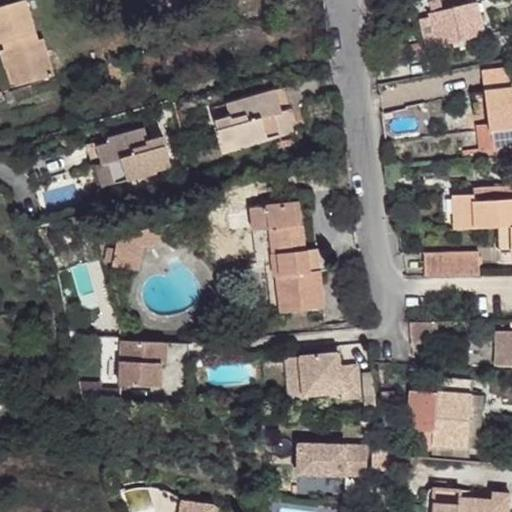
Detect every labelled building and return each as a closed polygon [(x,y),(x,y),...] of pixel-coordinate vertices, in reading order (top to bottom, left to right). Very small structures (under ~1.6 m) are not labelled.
[(36,33),(26,0),(24,0),(0,6),(0,42),(3,42),(9,40),(11,48),(5,49),(10,67),(16,65),(22,85),(54,76),(43,39),(38,40),(33,42),(31,34),(36,33)] [(160,17),(161,16),(182,11),(184,11),(180,0),(155,0),(156,0),(160,17)] [(438,44),(438,46),(482,35),(479,22),(484,21),(483,15),(478,17),(475,4),(442,12),(441,7),(431,9),(432,14),(431,15),(431,16),(420,19),(427,47),(438,44)] [(182,11),(161,16),(164,26),(184,21),(182,11)] [(9,40),(3,42),(5,49),(11,48),(9,40)] [(421,42),(410,45),(413,57),(425,55),(421,42)] [(0,50),(0,56),(4,69),(10,67),(5,49),(0,50)] [(16,65),(10,67),(15,87),(22,85),(16,65)] [(491,131),(493,149),(511,146),(511,77),(511,67),(482,70),(489,123),(490,131),(491,131)] [(276,90),(282,113),(287,112),(292,111),(285,87),(276,90)] [(236,139),(239,148),(281,136),(275,115),(282,113),(276,90),(226,104),(230,117),(215,121),(222,144),(236,139)] [(275,115),(281,136),(293,132),(287,112),(282,113),(275,115)] [(476,125),(479,156),(511,152),(511,146),(493,149),(491,131),(490,131),(489,123),(476,125)] [(111,169),(115,184),(157,172),(155,163),(170,159),(163,136),(149,140),(145,128),(108,138),(109,143),(97,147),(104,171),(111,169)] [(236,139),(222,144),(224,152),(239,148),(236,139)] [(97,164),(103,187),(115,184),(111,169),(104,171),(97,147),(87,149),(92,166),(97,164)] [(155,163),(157,172),(172,167),(170,159),(155,163)] [(511,186),(473,188),(474,194),(453,195),(455,228),(498,226),(511,225),(511,186)] [(82,198),(84,206),(102,201),(100,193),(82,198)] [(324,309),(317,249),(305,250),(300,202),(251,208),(256,256),(272,254),(274,276),(278,276),(281,313),(324,309)] [(172,224),(157,227),(160,238),(174,235),(172,224)] [(511,251),(511,225),(498,226),(498,251),(511,251)] [(113,263),(112,266),(138,272),(142,246),(160,242),(160,238),(157,227),(118,236),(115,249),(107,248),(104,262),(113,263)] [(424,254),(424,276),(479,275),(479,252),(424,254)] [(436,323),(411,323),(411,340),(436,340),(436,323)] [(511,359),(511,331),(510,331),(496,332),(495,359),(511,359)] [(121,341),(119,386),(160,388),(161,365),(161,358),(166,358),(166,343),(121,341)] [(339,353),(301,357),(304,395),(307,394),(341,392),(341,398),(358,397),(356,365),(340,367),(339,353)] [(288,358),(291,404),(308,402),(307,394),(304,395),(301,357),(288,358)] [(362,374),(365,413),(377,412),(373,373),(362,374)] [(468,447),(472,380),(437,377),(435,392),(411,390),(409,430),(424,431),(422,449),(433,450),(434,445),(468,447)] [(79,382),(84,398),(119,401),(119,390),(101,390),(101,383),(79,382)] [(163,404),(163,417),(186,419),(187,406),(163,404)] [(298,444),(297,475),(366,477),(367,446),(298,444)] [(433,503),(432,511),(508,511),(510,495),(492,493),(492,500),(459,498),(458,505),(433,503)] [(212,511),(214,506),(182,501),(180,511),(212,511)]
